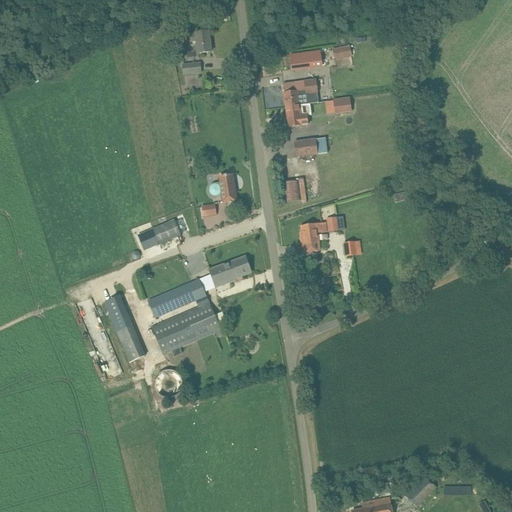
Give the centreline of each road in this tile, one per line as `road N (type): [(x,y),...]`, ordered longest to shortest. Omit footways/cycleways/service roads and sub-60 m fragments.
road 1 (unclassified): [(288,343),(239,0)]
road 2 (track): [(0,317),(268,219)]
road 3 (unclassified): [(288,343),(473,259),(511,255)]
road 4 (unclassified): [(314,511),(288,343)]
